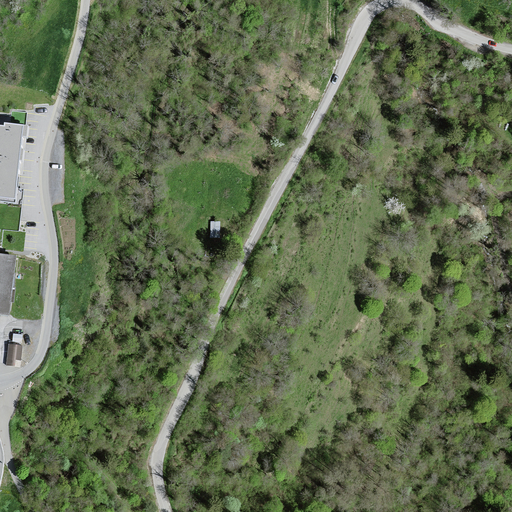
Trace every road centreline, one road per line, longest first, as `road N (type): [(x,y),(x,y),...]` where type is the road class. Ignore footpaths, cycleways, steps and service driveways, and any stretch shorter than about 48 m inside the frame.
road 1 (unclassified): [(166,511),(157,465),(170,423),(367,14),(391,0)]
road 2 (residential): [(86,0),(46,158),(54,259),(45,337),(30,367),(0,382)]
